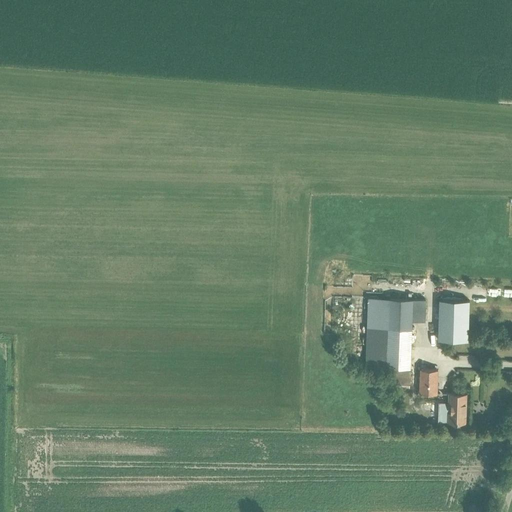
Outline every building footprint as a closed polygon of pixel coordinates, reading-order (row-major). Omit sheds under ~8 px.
[(363,277),(364,285),(372,285),(371,277),(363,277)] [(369,296),(366,365),(410,367),(413,298),(369,296)] [(439,299),(438,339),(468,340),(468,331),(469,300),(439,299)] [(338,302),(337,311),(349,312),(350,304),(338,302)] [(421,368),(420,392),(437,393),(438,368),(421,368)] [(394,371),(393,387),(410,388),(411,371),(394,371)] [(439,402),(439,420),(448,421),(465,421),(466,393),(449,393),(449,402),(439,402)]
